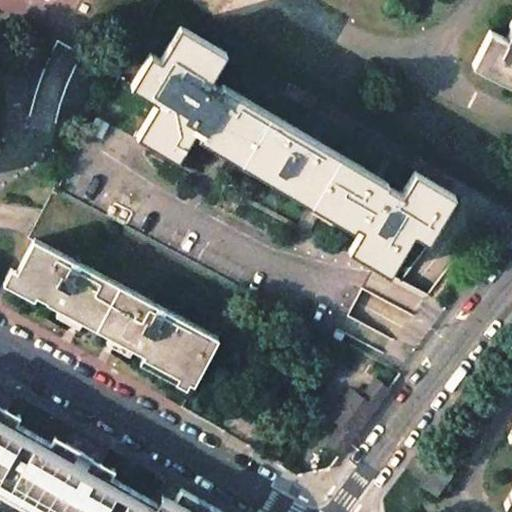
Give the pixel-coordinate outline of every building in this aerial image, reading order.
[(511,18),(508,26),(511,27),(506,37),(490,29),(472,64),(511,84),(511,18)] [(150,52),(130,84),(156,101),(136,135),(172,155),(192,120),(198,123),(192,132),(223,151),(324,212),(352,229),(355,224),(361,227),(347,249),(389,273),(413,232),(428,240),(455,194),(414,170),(401,192),(387,184),(388,182),(222,83),(220,86),(210,80),(227,52),(189,29),(179,46),(169,41),(160,57),(150,52)] [(217,337),(34,240),(10,282),(45,300),(45,303),(138,354),(138,357),(192,386),(217,337)] [(350,389),(331,415),(342,423),(328,442),(342,452),(388,389),(375,379),(361,398),(350,389)] [(0,496),(28,511),(217,511),(215,507),(192,494),(183,489),(176,503),(164,497),(159,506),(113,479),(116,472),(110,473),(86,459),(56,441),(53,446),(19,427),(22,420),(18,421),(0,410),(0,496)] [(511,439),(511,489),(503,504),(511,508),(511,428),(507,437),(511,439)] [(452,475),(438,465),(423,485),(437,495),(452,475)]
